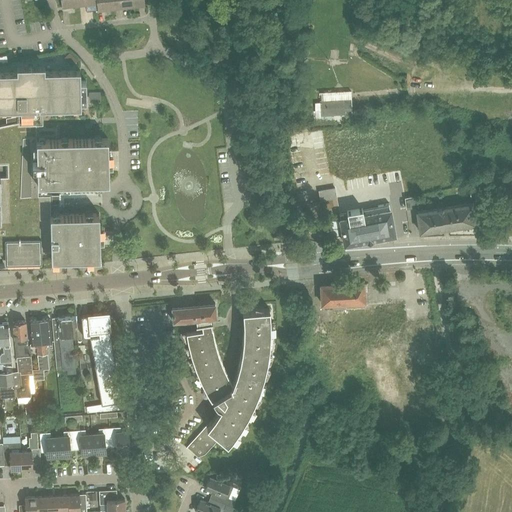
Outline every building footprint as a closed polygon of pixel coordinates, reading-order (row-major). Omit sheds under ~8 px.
[(60,0),(62,8),(74,7),(72,0),(60,0)] [(108,0),(96,0),(97,4),(97,11),(110,10),(108,0)] [(108,0),(110,10),(121,9),(120,0),(108,0)] [(131,0),(120,0),(121,9),(133,7),(131,0)] [(72,64),(76,59),(67,52),(63,57),(72,64)] [(99,213),(85,213),(51,214),(50,204),(59,204),(59,199),(59,195),(38,195),(38,187),(84,186),(84,182),(109,181),(108,138),(37,140),(36,125),(43,124),(42,108),(45,108),(81,107),(81,102),(87,102),(86,80),(80,81),(80,70),(45,71),(45,65),(17,66),(17,71),(0,71),(0,109),(18,109),(18,115),(10,117),(12,123),(0,125),(0,163),(7,163),(8,176),(0,176),(0,251),(6,252),(7,262),(40,261),(40,251),(51,251),(51,258),(100,257),(100,246),(104,246),(103,246),(103,240),(100,240),(99,235),(100,235),(99,213)] [(319,91),(320,115),(352,114),(351,91),(319,91)] [(236,122),(245,121),(244,110),(235,111),(236,122)] [(237,129),(246,128),(245,121),(236,122),(237,129)] [(435,147),(414,155),(420,170),(437,163),(433,154),(437,152),(435,147)] [(384,174),(374,176),(376,190),(372,190),(373,198),(377,197),(380,210),(390,209),(384,174)] [(334,186),(316,188),(318,200),(335,198),(334,186)] [(416,194),(405,196),(407,207),(418,205),(416,194)] [(475,201),(417,210),(420,231),(478,223),(475,201)] [(380,210),(341,218),(345,243),(360,240),(360,241),(367,240),(373,239),(380,237),(395,234),(391,208),(390,209),(380,210)] [(347,280),(345,282),(342,280),(341,282),(335,283),(336,283),(321,284),(322,303),(323,303),(325,305),(327,303),(328,303),(330,305),(332,302),(333,302),(335,304),(337,302),(337,308),(345,308),(346,308),(346,306),(365,305),(365,290),(368,290),(367,282),(364,283),(364,281),(354,282),(352,280),(350,282),(349,282),(347,280)] [(454,294),(448,295),(450,305),(456,303),(454,294)] [(215,303),(172,307),(173,321),(195,319),(196,325),(202,324),(211,323),(212,322),(211,317),(216,317),(215,303)] [(365,305),(346,306),(346,308),(345,308),(346,324),(349,324),(350,337),(357,337),(356,331),(401,328),(401,323),(403,323),(405,322),(404,303),(399,303),(365,305)] [(269,346),(270,340),(270,331),(270,325),(270,316),(269,308),(264,308),(257,309),(243,310),(243,314),(243,317),(243,323),(243,336),(242,348),(239,360),(236,372),(232,383),(232,385),(226,383),(219,390),(221,394),(213,399),(215,402),(217,405),(219,406),(221,406),(215,416),(207,426),(206,424),(193,438),(186,446),(198,456),(205,453),(207,451),(220,437),(227,443),(231,439),(235,434),(239,427),(243,422),(247,415),(250,409),(254,402),(256,396),(259,389),(261,382),(264,375),(265,368),(267,361),(268,354),(269,346)] [(126,408),(125,399),(122,399),(110,329),(109,321),(103,321),(103,313),(81,315),(83,337),(90,336),(91,343),(92,350),(92,349),(94,362),(95,368),(98,381),(97,381),(98,387),(99,387),(101,400),(101,403),(87,406),(87,412),(126,408)] [(77,338),(75,316),(51,318),(53,331),(66,330),(69,355),(70,369),(67,369),(67,373),(76,373),(72,339),(77,338)] [(49,318),(39,319),(43,354),(47,353),(46,341),(51,341),(49,318)] [(43,354),(39,319),(28,320),(31,343),(36,342),(39,370),(45,369),(43,354)] [(19,371),(13,372),(15,388),(17,387),(17,397),(31,396),(29,375),(33,375),(30,345),(28,345),(28,341),(25,320),(13,321),(15,342),(18,371),(21,371),(22,387),(21,387),(19,371)] [(403,323),(403,333),(393,334),(395,364),(437,361),(434,320),(403,323)] [(1,362),(12,360),(8,322),(0,322),(0,345),(4,345),(4,352),(3,353),(0,356),(1,362)] [(211,400),(213,399),(221,394),(219,390),(226,383),(232,385),(232,383),(226,371),(223,363),(218,352),(215,340),(213,327),(212,327),(211,323),(202,324),(203,329),(186,332),(188,340),(191,355),(196,368),(201,382),(207,392),(211,400)] [(346,324),(328,326),(329,335),(335,346),(350,345),(350,337),(349,324),(346,324)] [(70,369),(69,355),(66,330),(53,331),(57,370),(67,369),(70,369)] [(15,396),(15,388),(13,372),(0,373),(0,382),(1,389),(1,397),(15,396)] [(111,444),(117,443),(117,451),(120,451),(120,452),(129,452),(128,430),(121,431),(120,426),(109,427),(111,444)] [(94,454),(103,454),(103,452),(105,452),(105,444),(111,444),(109,427),(98,428),(99,432),(92,433),(94,454)] [(94,454),(92,433),(86,433),(85,429),(74,430),(76,447),(81,446),(82,454),(85,454),(85,455),(94,454)] [(70,447),(76,447),(74,430),(63,431),(64,435),(57,436),(59,457),(68,456),(68,455),(70,455),(70,447)] [(40,447),(38,447),(37,431),(31,432),(31,437),(29,437),(29,445),(28,446),(27,447),(27,448),(21,448),(22,468),(33,467),(32,457),(40,456),(40,447)] [(41,449),(47,449),(47,457),(49,456),(50,458),(59,457),(57,436),(51,436),(50,432),(39,432),(41,449)] [(3,444),(3,454),(4,458),(10,458),(10,469),(22,468),(21,448),(20,443),(3,444)] [(228,497),(233,486),(222,482),(223,480),(218,478),(217,479),(210,476),(205,488),(214,492),(212,497),(226,503),(233,507),(236,500),(228,497)] [(107,504),(107,510),(125,509),(124,498),(114,499),(113,489),(99,490),(100,504),(107,504)] [(70,511),(80,511),(86,511),(86,504),(80,504),(79,493),(69,494),(70,511)] [(69,494),(58,495),(59,511),(69,510),(69,511),(70,511),(69,494)] [(47,495),(36,496),(36,511),(47,511),(48,511),(47,495)] [(48,511),(59,511),(58,495),(47,495),(48,511)] [(36,511),(36,496),(25,496),(25,507),(19,507),(19,511),(36,511)] [(230,511),(233,507),(226,503),(212,497),(209,503),(200,499),(195,511),(198,511),(230,511)]
